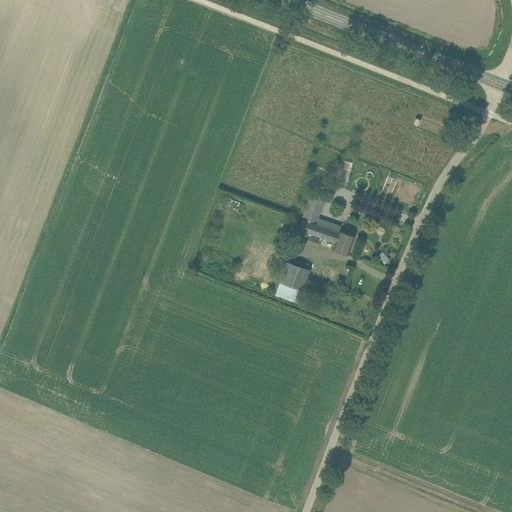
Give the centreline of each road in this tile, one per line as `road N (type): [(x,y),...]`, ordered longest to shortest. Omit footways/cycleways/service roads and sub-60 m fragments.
road 1 (unclassified): [(307,511),(421,223),(440,181),(478,135),(498,85)]
road 2 (tertiary): [(498,85),(280,0)]
